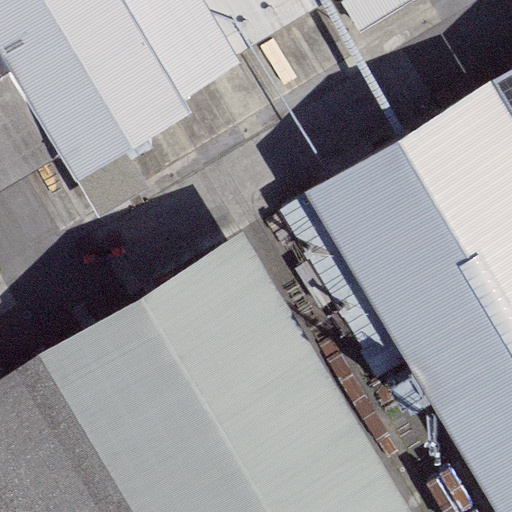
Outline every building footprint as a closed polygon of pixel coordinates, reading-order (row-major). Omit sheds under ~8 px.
[(73,0),(0,0),(0,87),(55,178),(148,122),(73,0)] [(511,51),(492,64),(511,96),(511,51)] [(511,160),(472,95),(331,181),(511,477),(511,160)] [(448,511),(271,213),(88,320),(201,511),(448,511)] [(0,259),(0,304),(20,292),(0,259)] [(149,511),(47,338),(0,365),(0,511),(149,511)]
